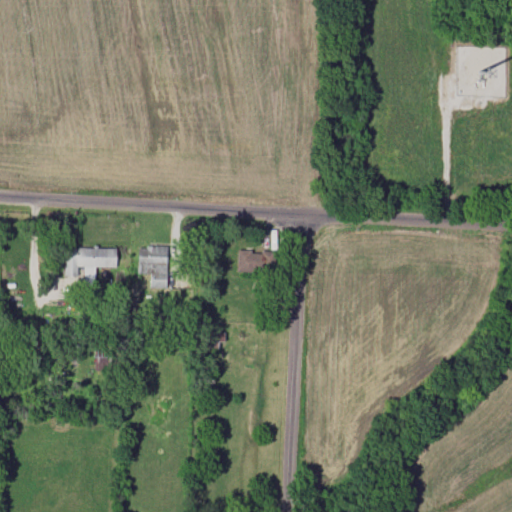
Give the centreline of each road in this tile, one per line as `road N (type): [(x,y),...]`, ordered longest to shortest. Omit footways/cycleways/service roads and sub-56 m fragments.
road 1 (residential): [(0,195),(511,222)]
road 2 (residential): [(298,211),(285,511)]
